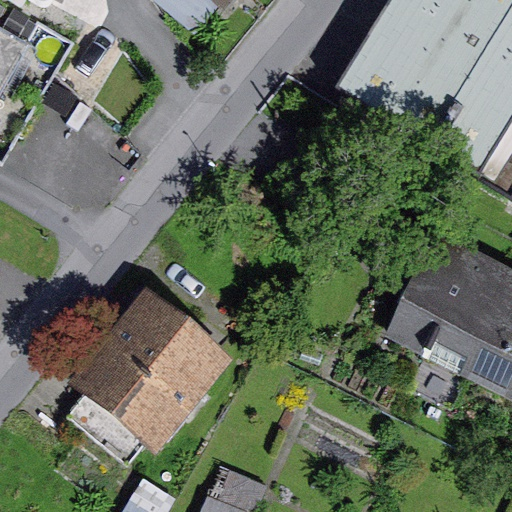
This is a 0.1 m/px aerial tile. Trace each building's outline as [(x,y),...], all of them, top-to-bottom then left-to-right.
[(38,0),(55,10),(60,0),(61,0),(69,4),(72,0),(38,0)] [(200,30),(220,6),(213,0),(166,0),(166,1),(200,30)] [(511,36),(511,0),(419,0),(355,101),(438,154),(493,67),(511,36)] [(44,50),(0,24),(0,97),(12,105),(44,50)] [(511,78),(493,67),(438,154),(511,200),(511,78)] [(511,273),(449,242),(400,337),(511,393),(511,273)] [(157,445),(227,361),(156,302),(86,387),(95,394),(153,442),(157,445)] [(95,394),(73,420),(132,468),(153,442),(95,394)]
